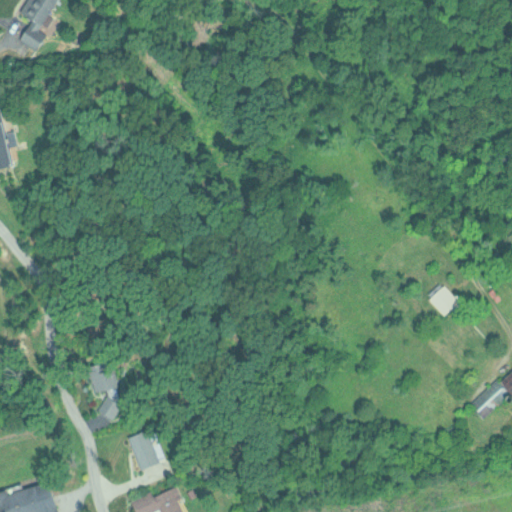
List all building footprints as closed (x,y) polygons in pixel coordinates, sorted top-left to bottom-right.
[(21,39),(39,50),(50,31),(44,28),(60,0),(27,0),(22,11),(33,17),(21,39)] [(1,95),(0,94),(0,168),(18,164),(1,95)] [(447,313),(462,302),(448,285),(434,297),(447,313)] [(116,369),(103,370),(103,365),(92,365),(94,390),(117,388),(116,369)] [(471,404),(485,417),(511,391),(497,378),(471,404)] [(99,406),(112,419),(125,405),(112,392),(99,406)] [(128,437),(135,459),(153,453),(146,431),(128,437)] [(59,511),(51,481),(0,495),(0,508),(1,511),(59,511)] [(189,511),(179,486),(155,495),(161,511),(189,511)]
